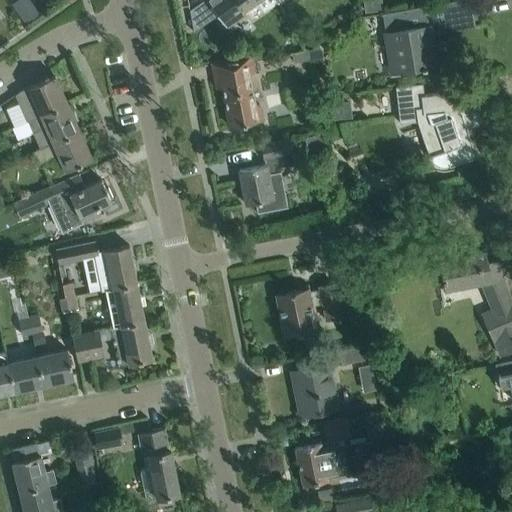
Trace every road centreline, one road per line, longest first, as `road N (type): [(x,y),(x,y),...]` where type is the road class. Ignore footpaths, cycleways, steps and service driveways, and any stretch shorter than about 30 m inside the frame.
road 1 (residential): [(179,268),(511,206)]
road 2 (residential): [(179,268),(130,16)]
road 3 (residential): [(0,427),(204,385)]
road 4 (residential): [(0,74),(66,28),(130,16)]
road 5 (residential): [(227,511),(204,385)]
